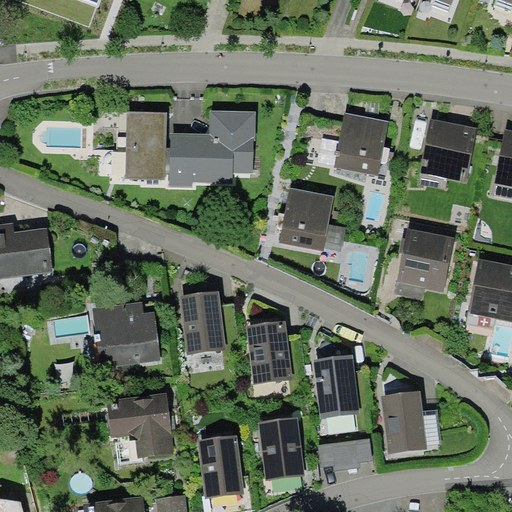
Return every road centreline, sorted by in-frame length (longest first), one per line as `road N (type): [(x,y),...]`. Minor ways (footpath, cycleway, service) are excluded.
road 1 (residential): [(0,173),(419,346),(496,414),(511,454)]
road 2 (residential): [(0,80),(157,68),(317,68),(511,89)]
road 3 (residential): [(282,511),(384,485),(511,469)]
